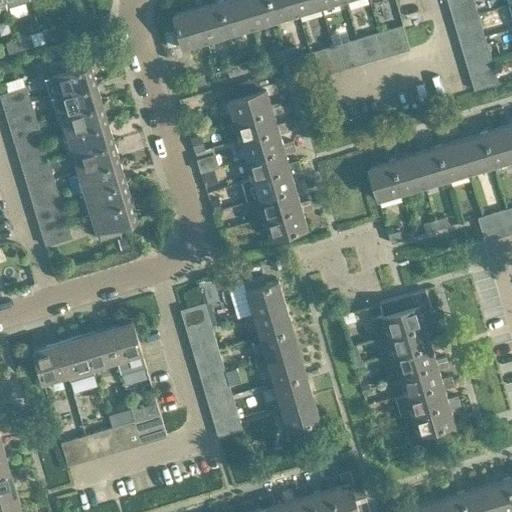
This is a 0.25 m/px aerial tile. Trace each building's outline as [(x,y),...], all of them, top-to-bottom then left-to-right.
[(229,33),(218,0),(196,7),(206,39),(229,33)] [(252,26),(244,0),(218,0),(229,33),(252,26)] [(275,19),(269,0),(244,0),(252,26),(275,19)] [(298,12),(294,0),(269,0),(275,19),(298,12)] [(321,5),(319,0),(294,0),(298,12),(321,5)] [(476,8),(473,0),(447,0),(452,15),(476,8)] [(206,39),(196,7),(173,14),(183,46),(206,39)] [(480,19),(476,8),(452,15),(455,27),(480,19)] [(455,27),(460,42),(471,39),(472,42),(485,38),(480,19),(455,27)] [(384,30),(391,54),(409,48),(402,24),(384,30)] [(43,30),(47,42),(58,38),(55,26),(43,30)] [(391,54),(384,30),(373,33),(380,57),(391,54)] [(373,33),(358,37),(361,49),(357,50),(361,63),(380,57),(373,33)] [(30,34),(18,37),(22,49),(34,45),(30,34)] [(22,49),(18,37),(5,41),(9,53),(22,49)] [(361,63),(357,50),(361,49),(358,37),(338,43),(346,67),(361,63)] [(490,54),(485,38),(472,42),(471,39),(460,42),(466,61),(490,54)] [(346,67),(338,43),(326,47),(334,71),(346,67)] [(284,49),(287,57),(297,54),(295,46),(284,49)] [(310,52),(317,76),(334,71),(326,47),(310,52)] [(287,57),(284,49),(272,53),(275,61),(287,57)] [(493,65),(490,54),(466,61),(469,73),(493,65)] [(44,75),(50,95),(96,81),(90,62),(70,68),(67,58),(48,64),(51,73),(44,75)] [(238,63),(240,71),(252,68),(249,60),(238,63)] [(240,71),(238,63),(227,67),(229,75),(240,71)] [(469,73),(474,90),(498,82),(493,65),(469,73)] [(194,85),(205,82),(203,74),(191,77),(194,85)] [(102,100),(96,81),(50,95),(50,96),(57,94),(63,113),(102,100)] [(272,107),(271,103),(268,94),(278,91),(275,81),(259,86),(260,89),(228,98),(234,119),(272,107)] [(26,86),(0,94),(4,106),(30,98),(26,86)] [(33,109),(30,98),(4,106),(7,117),(33,109)] [(102,101),(102,100),(63,113),(68,132),(108,120),(102,101)] [(278,127),(277,123),(274,114),(284,111),(281,101),(271,103),(272,107),(234,119),(240,138),(278,127)] [(7,117),(11,129),(37,121),(33,109),(7,117)] [(108,121),(108,120),(68,132),(74,151),(114,139),(108,121)] [(284,147),(282,143),(280,133),(290,130),(287,120),(277,123),(278,127),(240,138),(246,158),(284,147)] [(37,121),(11,129),(14,140),(40,132),(37,121)] [(511,158),(511,141),(507,124),(484,131),(494,164),(511,158)] [(494,164),(484,131),(461,138),(471,170),(494,164)] [(44,144),(40,132),(14,140),(18,152),(44,144)] [(471,170),(461,138),(437,145),(447,177),(471,170)] [(120,158),(114,139),(74,151),(80,170),(120,158)] [(290,166),(288,162),(285,153),(295,150),(293,140),(282,143),(284,147),(246,158),(252,178),(290,166)] [(44,144),(18,152),(21,164),(47,156),(44,144)] [(447,177),(437,145),(415,151),(425,184),(447,177)] [(425,184),(415,151),(392,158),(401,191),(425,184)] [(51,168),(47,156),(21,164),(25,175),(51,168)] [(125,177),(120,158),(80,170),(86,190),(125,177)] [(401,191),(392,158),(368,165),(378,198),(401,191)] [(295,185),(294,182),(292,176),(291,172),(301,169),(298,159),(288,162),(290,166),(252,178),(242,180),(248,200),(258,197),(295,185)] [(25,175),(28,187),(54,179),(51,168),(25,175)] [(126,179),(125,177),(86,190),(92,209),(131,197),(126,179)] [(57,190),(54,179),(28,187),(32,198),(57,190)] [(301,206),(300,201),(298,195),(297,192),(307,189),(304,179),(294,182),(295,185),(258,197),(264,217),(301,206)] [(61,202),(57,190),(32,198),(35,210),(61,202)] [(131,198),(131,197),(92,209),(101,239),(120,233),(117,223),(137,217),(131,198)] [(310,198),(300,201),(301,206),(264,217),(269,236),(307,225),(303,211),(313,208),(310,198)] [(64,214),(61,202),(35,210),(38,221),(64,214)] [(511,232),(511,206),(500,209),(508,234),(511,232)] [(500,209),(489,213),(481,215),(485,227),(489,226),(493,238),(508,234),(500,209)] [(68,225),(64,214),(38,221),(42,233),(68,225)] [(493,238),(489,226),(485,227),(481,215),(477,216),(485,240),(493,238)] [(446,216),(435,219),(437,228),(449,225),(446,216)] [(435,219),(423,223),(426,232),(437,228),(435,219)] [(71,237),(68,225),(42,233),(45,245),(71,237)] [(391,242),(402,239),(400,230),(388,233),(391,242)] [(214,277),(200,281),(205,302),(219,298),(214,277)] [(246,289),(253,312),(285,303),(278,279),(246,289)] [(383,313),(372,317),(378,337),(425,323),(424,319),(421,310),(431,307),(425,288),(380,302),(383,313)] [(186,307),(180,309),(185,326),(210,319),(204,301),(186,307)] [(292,326),(285,303),(253,312),(259,335),(292,326)] [(431,342),(430,339),(427,329),(437,326),(434,316),(424,319),(425,323),(378,337),(383,356),(393,353),(393,354),(431,342)] [(107,326),(117,357),(116,358),(121,375),(146,367),(132,319),(131,319),(131,320),(108,327),(107,326)] [(210,319),(185,326),(189,338),(213,331),(210,319)] [(117,357),(107,326),(106,326),(107,327),(83,334),(83,333),(82,334),(92,365),(116,358),(117,357)] [(299,348),(292,326),(259,335),(266,358),(299,348)] [(213,331),(189,338),(192,349),(216,342),(213,331)] [(94,372),(92,365),(82,334),(59,341),(58,341),(67,372),(69,379),(94,372)] [(437,363),(436,358),(433,349),(443,346),(440,336),(430,339),(431,342),(393,354),(399,374),(437,363)] [(67,372),(58,341),(57,341),(58,342),(34,349),(34,348),(33,348),(43,381),(44,380),(43,380),(67,372)] [(216,342),(192,349),(193,353),(205,350),(206,353),(219,350),(216,342)] [(306,372),(299,348),(266,358),(273,381),(306,372)] [(205,350),(193,353),(196,361),(220,354),(219,350),(206,353),(205,350)] [(220,354),(196,361),(199,372),(223,365),(220,354)] [(446,355),(436,358),(437,363),(399,374),(405,393),(443,382),(441,378),(439,368),(449,365),(446,355)] [(223,365),(199,372),(202,384),(227,377),(223,365)] [(313,395),(306,372),(273,381),(280,404),(313,395)] [(449,402),(447,397),(445,388),(454,385),(451,375),(441,378),(443,382),(405,393),(395,396),(401,415),(411,413),(449,402)] [(227,377),(202,384),(206,395),(230,388),(227,377)] [(230,388),(206,395),(207,399),(219,396),(220,399),(232,396),(230,388)] [(457,394),(447,397),(449,402),(411,413),(417,432),(454,421),(450,407),(460,404),(457,394)] [(320,418),(313,395),(280,404),(287,428),(320,418)] [(219,396),(207,399),(209,407),(234,400),(232,396),(220,399),(219,396)] [(234,400),(209,407),(213,418),(237,411),(234,400)] [(237,411),(213,418),(218,436),(242,428),(237,411)] [(167,435),(160,412),(147,415),(154,439),(167,435)] [(134,419),(141,442),(154,439),(147,415),(134,419)] [(122,423),(129,446),(141,442),(134,419),(122,423)] [(122,423),(111,426),(117,449),(129,446),(122,423)] [(117,449),(111,426),(98,430),(105,453),(117,449)] [(85,434),(92,457),(105,453),(98,430),(85,434)] [(74,437),(81,460),(92,457),(85,434),(74,437)] [(81,460),(74,437),(61,441),(68,464),(81,460)] [(9,468),(2,445),(2,444),(0,444),(0,471),(10,469),(9,468)] [(10,469),(0,471),(0,498),(17,493),(16,493),(9,469),(10,469)] [(351,485),(354,484),(349,469),(339,472),(342,482),(333,485),(330,486),(337,511),(358,511),(354,497),(351,485)] [(337,511),(330,486),(333,485),(330,475),(320,478),(323,488),(313,491),(309,492),(315,511),(337,511)] [(506,511),(511,510),(511,496),(506,477),(483,484),(491,511),(506,511)] [(294,497),(290,498),(293,511),(315,511),(309,492),(313,491),(310,481),(300,484),(303,494),(294,497)] [(354,484),(351,485),(354,497),(364,494),(361,482),(354,484)] [(491,511),(483,484),(461,490),(466,511),(491,511)] [(293,511),(290,498),(294,497),(291,487),(281,490),(284,500),(274,503),(270,504),(272,511),(293,511)] [(466,511),(461,490),(437,497),(441,511),(466,511)] [(17,494),(17,493),(0,498),(0,511),(21,511),(16,494),(17,494)] [(272,511),(270,504),(274,503),(271,493),(261,496),(264,505),(255,508),(251,510),(251,511),(272,511)] [(441,511),(437,497),(414,505),(415,511),(441,511)] [(251,511),(251,510),(255,508),(252,498),(242,501),(245,511),(242,511),(251,511)]
